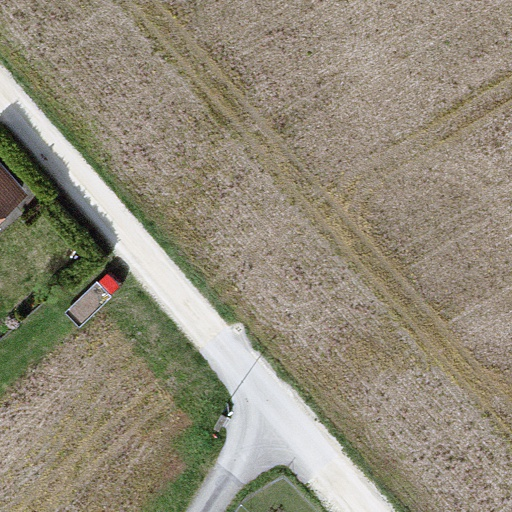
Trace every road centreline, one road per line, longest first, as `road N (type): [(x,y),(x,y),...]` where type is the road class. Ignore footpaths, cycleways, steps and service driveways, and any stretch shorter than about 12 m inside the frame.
road 1 (residential): [(265,406),(0,98)]
road 2 (residential): [(355,511),(265,406)]
road 3 (residential): [(265,406),(197,511)]
